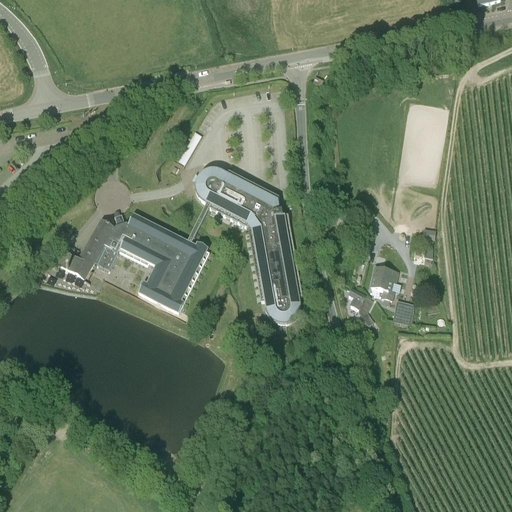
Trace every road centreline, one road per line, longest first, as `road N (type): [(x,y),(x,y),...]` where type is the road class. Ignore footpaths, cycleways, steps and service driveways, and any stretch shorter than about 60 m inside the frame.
road 1 (unclassified): [(394,511),(314,249),(297,59)]
road 2 (tertiary): [(47,108),(297,59)]
road 3 (tertiary): [(297,59),(511,17)]
